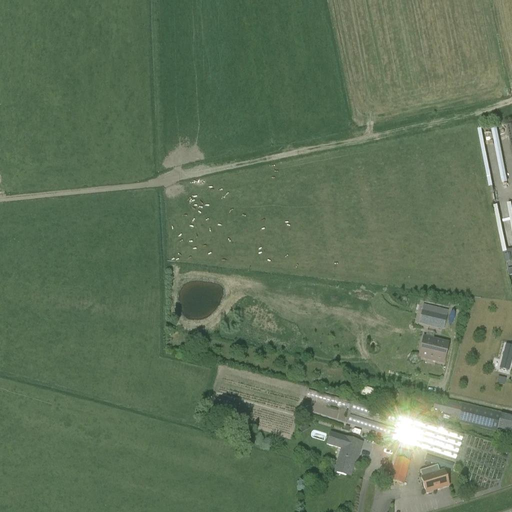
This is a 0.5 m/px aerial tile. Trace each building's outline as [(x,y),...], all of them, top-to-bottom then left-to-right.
[(503,183),(509,182),(498,125),(492,126),(503,183)] [(492,146),(489,128),(480,129),(489,187),(494,186),(487,146),(492,146)] [(432,320),(434,315),(423,312),(421,318),(420,324),(431,326),(432,320)] [(447,345),(424,339),(419,357),(443,362),(447,345)] [(307,390),(307,398),(324,398),(324,395),(321,395),(321,391),(307,390)] [(511,417),(461,404),(461,405),(435,399),(432,411),(451,415),(451,417),(458,419),(457,423),(497,433),(498,430),(511,433),(511,417)] [(399,416),(392,441),(455,460),(463,435),(399,416)] [(301,431),(308,427),(305,423),(298,426),(301,431)] [(342,445),(336,465),(334,472),(350,477),(355,459),(357,459),(362,443),(341,437),(339,444),(342,445)] [(435,455),(425,458),(427,468),(437,465),(435,455)] [(408,462),(396,459),(390,481),(403,484),(408,462)] [(420,472),(422,479),(421,479),(426,495),(449,488),(444,472),(440,474),(438,467),(420,472)]
